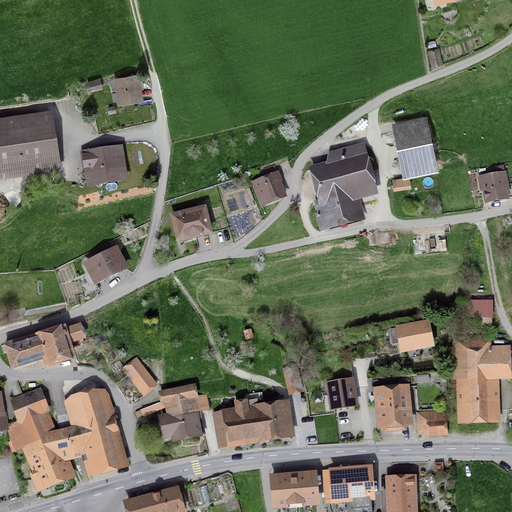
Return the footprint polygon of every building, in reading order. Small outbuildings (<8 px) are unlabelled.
[(429,53),(432,65),(441,63),(439,51),(429,53)] [(113,93),(114,101),(139,97),(135,74),(126,76),(126,79),(117,81),(120,92),(113,93)] [(87,83),(89,90),(102,87),(100,80),(87,83)] [(0,126),(0,174),(57,166),(50,119),(0,126)] [(396,132),(405,175),(435,169),(426,126),(396,132)] [(357,218),(351,195),(372,190),(361,147),(328,156),(326,165),(313,169),(325,212),(323,212),(323,214),(316,215),(320,228),(357,218)] [(88,167),(90,181),(123,176),(119,151),(83,157),(85,167),(88,167)] [(253,185),(261,204),(281,195),(277,184),(281,182),(274,167),(265,170),(269,179),(253,185)] [(506,198),(505,188),(508,187),(505,174),(490,177),(489,173),(481,174),(482,178),(479,179),(480,184),(483,184),(486,202),(506,198)] [(395,181),(396,189),(409,187),(407,179),(395,181)] [(172,216),(178,241),(210,233),(204,209),(191,212),(190,209),(182,211),(183,214),(172,216)] [(87,265),(96,283),(125,268),(116,250),(87,265)] [(476,330),(491,330),(492,302),(470,302),(469,318),(476,318),(476,330)] [(401,341),(403,351),(431,345),(427,324),(391,331),(393,342),(401,341)] [(80,325),(47,335),(46,330),(6,343),(6,344),(1,346),(4,354),(8,352),(13,367),(45,357),(47,365),(72,357),(68,343),(84,338),(80,325)] [(493,417),(492,379),(509,378),(508,347),(492,348),(492,337),(458,338),(452,354),(453,380),(463,379),(464,403),(458,403),(458,418),(493,417)] [(144,394),(155,385),(136,360),(125,369),(144,394)] [(285,371),(290,393),(301,390),(296,368),(285,371)] [(353,403),(352,392),(356,392),(352,375),(320,380),(323,397),(332,395),(333,406),(353,403)] [(0,407),(0,428),(6,427),(6,426),(7,425),(31,416),(23,397),(18,381),(1,384),(2,389),(0,389),(3,407),(0,407)] [(163,403),(169,402),(172,417),(195,413),(195,411),(208,408),(206,395),(195,397),(193,386),(161,393),(163,403)] [(381,403),(383,425),(406,422),(403,389),(375,392),(376,403),(381,403)] [(69,443),(65,444),(60,432),(56,433),(39,391),(23,397),(31,416),(7,425),(12,452),(28,445),(39,472),(31,475),(36,488),(69,476),(63,461),(69,460),(74,458),(69,443)] [(65,401),(72,428),(60,432),(65,444),(69,443),(74,458),(83,456),(88,474),(126,463),(124,453),(122,453),(116,430),(112,431),(100,391),(65,401)] [(215,417),(219,443),(293,432),(289,405),(260,410),(259,400),(264,399),(263,393),(246,396),(246,402),(237,404),(239,414),(215,417)] [(198,421),(196,412),(195,413),(172,417),(162,419),(166,441),(197,434),(198,433),(198,435),(203,434),(203,432),(204,432),(201,420),(198,421)] [(431,432),(431,433),(443,432),(441,412),(417,413),(419,433),(431,432)] [(334,499),(335,511),(371,511),(368,470),(323,474),(326,499),(334,499)] [(304,499),(304,503),(316,502),(314,475),(272,478),(275,506),(287,505),(286,501),(304,499)] [(417,511),(417,500),(411,501),(411,493),(416,493),(416,479),(387,480),(387,490),(384,490),(385,505),(389,505),(388,511),(417,511)] [(179,511),(179,510),(181,509),(176,491),(128,504),(129,511),(179,511)]
